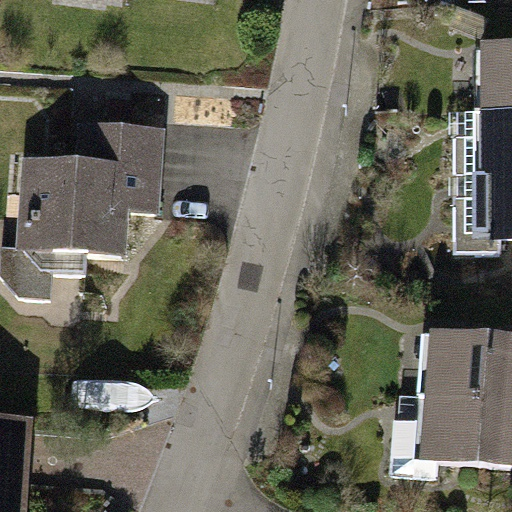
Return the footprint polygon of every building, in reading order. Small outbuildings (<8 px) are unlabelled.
[(511,48),(484,49),(483,114),(511,113),(511,48)] [(29,142),(21,286),(56,288),(57,267),(92,269),(92,257),(127,259),(130,200),(166,202),(171,112),(87,107),(85,145),(29,142)] [(511,113),(483,114),(480,179),(511,178),(511,113)] [(511,178),(480,179),(480,252),(511,250),(511,178)] [(511,342),(429,340),(423,401),(511,406),(511,342)] [(511,406),(423,401),(419,464),(511,470),(511,406)] [(23,511),(27,419),(0,417),(0,511),(23,511)]
